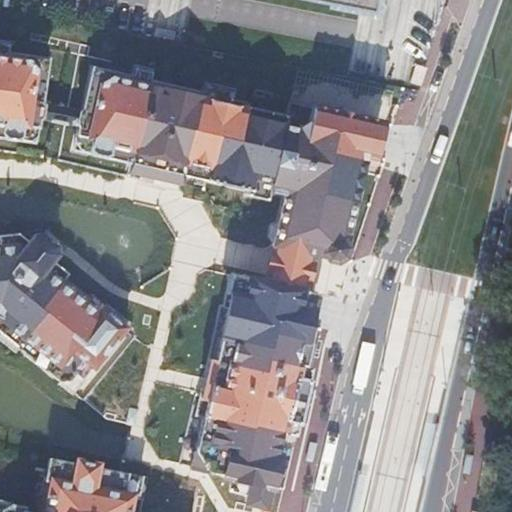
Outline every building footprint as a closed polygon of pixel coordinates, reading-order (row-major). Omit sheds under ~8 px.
[(298,0),(328,6),(376,15),(379,0),(298,0)] [(379,0),(376,15),(328,6),(327,10),(379,20),(382,0),(379,0)] [(0,134),(40,140),(51,58),(13,53),(15,44),(0,41),(0,134)] [(425,68),(412,64),(407,82),(419,85),(425,68)] [(128,77),(86,67),(68,153),(122,165),(121,173),(202,190),(203,184),(241,192),(240,198),(263,203),(264,196),(279,200),(268,246),(319,257),(321,261),(333,263),(342,258),(345,248),(342,243),(361,159),(375,162),(383,121),(283,101),(280,116),(243,108),(244,104),(228,100),(230,91),(199,84),(198,92),(144,80),(145,75),(128,71),(128,77)] [(0,340),(15,353),(18,349),(83,401),(134,337),(130,334),(131,328),(92,296),(88,300),(64,281),(69,274),(56,264),(50,270),(46,267),(55,255),(55,248),(49,244),(41,237),(34,238),(32,240),(26,241),(18,234),(0,236),(0,340)] [(245,502),(267,507),(272,484),(281,486),(294,435),(317,327),(307,325),(310,311),(312,311),(315,294),(302,291),(303,289),(228,274),(225,291),(226,292),(223,306),(218,305),(205,357),(199,383),(197,391),(193,390),(176,463),(205,470),(206,469),(219,471),(218,477),(230,480),(229,489),(247,493),(245,502)] [(139,495),(143,472),(100,463),(101,460),(74,454),(74,458),(47,453),(42,479),(48,480),(42,511),(31,511),(22,510),(23,505),(12,503),(13,501),(0,497),(0,511),(129,511),(134,494),(139,495)]
